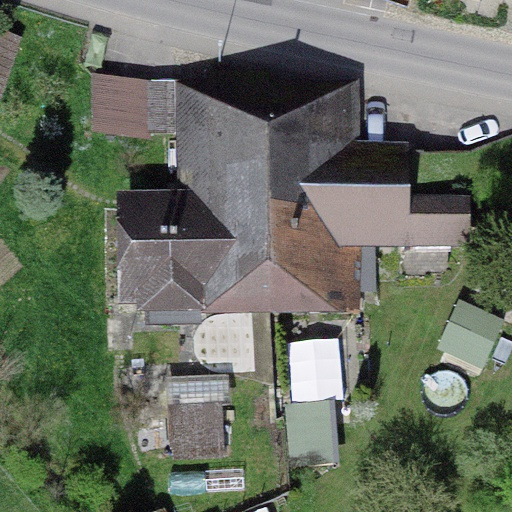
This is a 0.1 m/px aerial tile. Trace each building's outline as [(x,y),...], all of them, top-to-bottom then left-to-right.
[(0,115),(3,116),(24,58),(0,49),(0,115)] [(198,289),(267,289),(267,80),(184,80),(184,148),(184,208),(135,208),(135,320),(198,320),(198,289)] [(334,80),(267,80),(267,289),(363,289),(363,264),(478,264),(478,213),(424,213),(424,161),(333,161),(334,80)] [(502,324),(464,310),(447,358),(485,372),(502,324)] [(224,447),(220,405),(142,414),(147,456),(224,447)]
